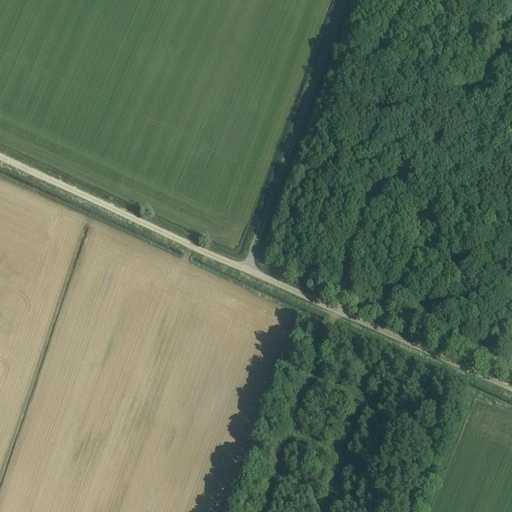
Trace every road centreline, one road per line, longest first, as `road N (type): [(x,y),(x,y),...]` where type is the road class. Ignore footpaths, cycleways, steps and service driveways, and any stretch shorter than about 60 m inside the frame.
road 1 (track): [(345,0),(245,268),(0,155)]
road 2 (unclassified): [(511,390),(245,268)]
road 3 (track): [(258,511),(335,309)]
